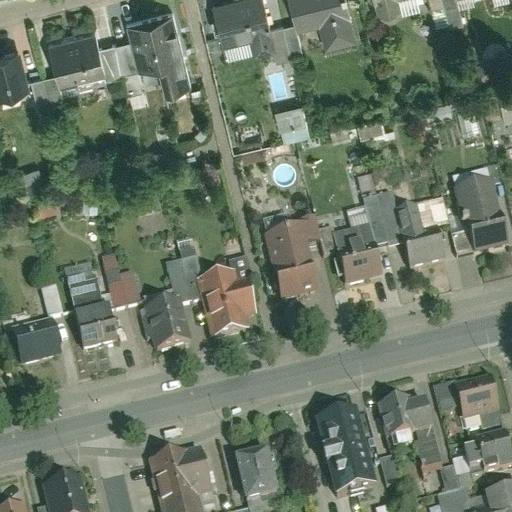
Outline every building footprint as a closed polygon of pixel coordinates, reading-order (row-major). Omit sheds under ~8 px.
[(263,0),(219,0),(210,2),(219,43),(247,37),(251,54),(275,49),(263,0)] [(344,0),(285,0),(293,29),(315,24),(322,48),(355,40),(344,0)] [(370,0),(373,12),(398,6),(396,0),(370,0)] [(191,85),(171,10),(124,23),(137,71),(157,66),(164,93),(191,85)] [(103,74),(93,32),(46,43),(56,85),(103,74)] [(19,48),(0,52),(0,94),(28,88),(19,48)] [(511,100),(497,104),(502,132),(511,130),(511,100)] [(268,108),(275,141),(302,136),(295,103),(268,108)] [(506,249),(490,185),(451,194),(468,259),(506,249)] [(331,238),(343,290),(380,282),(373,251),(401,245),(394,215),(390,197),(361,204),(367,230),(331,238)] [(407,272),(443,264),(435,231),(419,234),(414,210),(394,215),(401,245),(407,272)] [(317,245),(312,221),(293,225),(295,232),(263,239),(278,306),(315,297),(304,249),(317,245)] [(171,304),(143,310),(153,357),(187,350),(178,308),(199,303),(194,285),(189,264),(163,269),(171,304)] [(199,303),(209,344),(245,334),(242,323),(254,320),(245,283),(233,286),(230,276),(194,285),(199,303)] [(52,291),(37,292),(39,319),(54,318),(52,291)] [(80,355),(116,347),(107,308),(72,316),(80,355)] [(58,359),(49,324),(9,334),(18,370),(58,359)] [(498,416),(488,378),(450,387),(459,426),(498,416)] [(422,399),(373,412),(383,450),(432,437),(422,399)] [(369,486),(351,419),(318,428),(337,495),(369,486)] [(511,469),(500,433),(471,442),(481,478),(511,469)] [(198,452),(146,465),(157,511),(199,511),(197,503),(210,500),(198,452)] [(264,453),(233,460),(244,507),(275,500),(264,453)] [(89,511),(84,486),(50,493),(54,511),(89,511)] [(511,511),(511,490),(481,499),(484,511),(511,511)]
